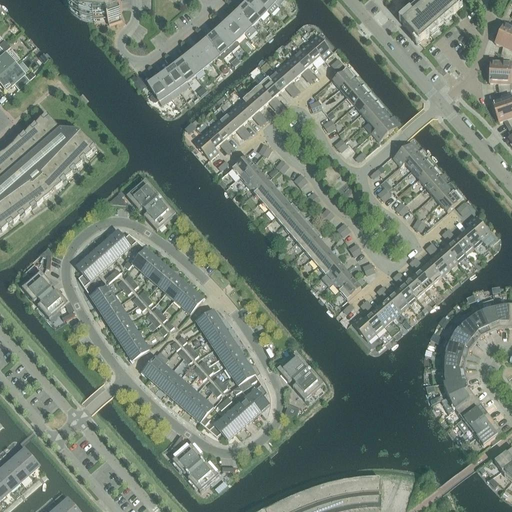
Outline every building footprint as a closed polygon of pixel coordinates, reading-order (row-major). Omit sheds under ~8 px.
[(66,0),(81,17),(106,19),(109,28),(122,23),(114,0),(66,0)] [(254,0),(252,0),(246,7),(260,21),(268,13),(254,0)] [(269,0),(254,0),(268,13),(271,16),(279,8),(275,5),(269,0)] [(431,0),(403,25),(419,45),(460,9),(452,0),(431,0)] [(246,7),(239,14),(253,28),(260,21),(246,7)] [(231,21),(245,36),(249,40),(257,32),(253,28),(239,14),(231,21)] [(231,21),(223,28),(237,43),(245,36),(231,21)] [(501,30),(498,35),(511,41),(511,29),(511,30),(504,27),(502,31),(501,30)] [(223,28),(216,35),(231,53),(240,46),(237,43),(223,28)] [(207,43),(220,58),(223,61),(231,53),(216,35),(207,43)] [(503,49),(501,57),(511,59),(511,41),(498,35),(496,41),(498,41),(496,46),(503,49)] [(317,37),(309,45),(325,63),(333,55),(317,37)] [(207,43),(199,49),(212,65),(220,58),(207,43)] [(309,45),(301,52),(313,66),(321,59),(324,63),(325,63),(309,45)] [(0,80),(16,67),(5,54),(10,50),(7,47),(0,52),(0,80)] [(199,49),(191,56),(204,71),(212,65),(199,49)] [(301,52),(293,59),(305,73),(303,75),(307,80),(311,76),(307,71),(313,66),(301,52)] [(467,52),(462,56),(467,62),(472,58),(467,52)] [(191,56),(183,62),(195,78),(204,71),(191,56)] [(489,69),(489,75),(511,76),(511,68),(511,66),(511,62),(511,59),(501,57),(499,65),(491,65),(491,69),(489,69)] [(293,59),(284,66),(297,80),(303,75),(305,73),(293,59)] [(183,62),(175,69),(187,85),(195,78),(183,62)] [(284,66),(276,73),(289,87),(287,89),(291,94),(295,91),(290,86),(297,80),(284,66)] [(16,67),(0,80),(0,84),(1,85),(0,85),(0,88),(3,91),(11,86),(12,88),(12,89),(15,87),(19,92),(34,79),(31,75),(27,79),(16,67)] [(175,69),(166,75),(178,91),(181,95),(190,89),(187,85),(175,69)] [(333,83),(340,92),(354,79),(347,71),(333,83)] [(276,73),(268,80),(280,94),(287,89),(289,87),(276,73)] [(166,75),(158,81),(172,101),(181,95),(178,91),(166,75)] [(498,86),(499,94),(511,92),(510,87),(511,87),(511,84),(511,76),(489,75),(488,81),(490,81),(490,85),(498,86)] [(133,79),(132,80),(134,82),(132,83),(141,94),(147,88),(138,78),(137,79),(135,77),(133,79)] [(340,92),(347,100),(361,88),(354,79),(340,92)] [(268,80),(260,88),(272,102),(270,103),(275,108),(278,105),(274,100),(280,94),(268,80)] [(158,81),(149,87),(149,88),(155,96),(151,98),(151,100),(154,105),(156,105),(159,103),(160,104),(160,103),(160,104),(163,108),(172,101),(169,97),(158,81)] [(260,88),(252,95),(264,109),(270,103),(272,102),(260,88)] [(347,100),(355,108),(369,96),(361,88),(347,100)] [(492,110),(494,115),(511,109),(511,97),(511,92),(499,94),(500,102),(493,105),(494,109),(492,110)] [(252,95),(244,102),(256,116),(254,117),(258,122),(262,119),(258,114),(264,109),(252,95)] [(355,108),(362,116),(376,104),(369,96),(355,108)] [(244,102),(235,109),(248,123),(254,117),(256,116),(244,102)] [(362,116),(369,124),(383,112),(376,104),(362,116)] [(235,109),(227,116),(240,130),(238,132),(242,136),(246,133),(241,128),(248,123),(235,109)] [(507,122),(511,129),(511,128),(511,109),(494,115),(496,121),(498,120),(499,125),(507,122)] [(371,136),(372,136),(390,120),(383,112),(369,124),(375,132),(371,136)] [(227,116),(219,123),(231,137),(238,132),(240,130),(227,116)] [(0,190),(64,135),(48,117),(12,149),(16,154),(11,158),(7,153),(0,159),(0,190)] [(390,120),(372,136),(379,144),(397,129),(390,120)] [(219,123),(211,130),(223,144),(221,146),(226,151),(229,147),(225,143),(231,137),(219,123)] [(211,130),(203,137),(219,155),(216,151),(221,146),(223,144),(211,130)] [(0,234),(50,198),(97,149),(79,133),(35,180),(0,204),(0,234)] [(219,155),(203,137),(194,145),(210,163),(219,155)] [(393,160),(401,169),(419,153),(411,145),(393,160)] [(405,166),(412,174),(426,161),(419,153),(401,169),(405,166)] [(233,171),(240,179),(254,167),(247,159),(233,171)] [(412,174),(419,182),(433,169),(426,161),(412,174)] [(384,166),(378,171),(381,175),(387,170),(384,166)] [(240,179),(247,188),(261,175),(254,167),(240,179)] [(419,182),(426,190),(440,178),(433,169),(419,182)] [(275,170),(269,175),(273,179),(278,174),(275,170)] [(247,188),(254,196),(270,182),(268,183),(261,175),(247,188)] [(426,190),(433,198),(447,186),(440,178),(426,190)] [(176,217),(163,202),(160,205),(156,200),(159,197),(146,182),(127,199),(140,214),(143,211),(147,216),(144,219),(157,234),(176,217)] [(254,196),(261,204),(277,190),(270,182),(254,196)] [(433,198),(440,206),(454,194),(447,186),(433,198)] [(261,204),(269,212),(284,198),(277,190),(261,204)] [(454,194),(440,206),(448,215),(462,202),(464,201),(456,192),(454,194)] [(110,205),(110,207),(126,208),(127,205),(119,197),(110,205)] [(269,212),(276,220),(293,205),(291,206),(284,198),(269,212)] [(276,220),(283,228),(300,213),(293,205),(276,220)] [(283,228),(290,236),(307,221),(300,213),(283,228)] [(467,226),(482,244),(491,236),(475,218),(467,226)] [(290,236),(297,245),(315,230),(307,221),(290,236)] [(462,237),(474,251),(482,244),(467,226),(466,226),(470,230),(462,237)] [(297,245),(304,253),(322,238),(315,230),(297,245)] [(118,233),(110,241),(123,256),(137,244),(129,237),(125,241),(118,233)] [(446,251),(458,265),(466,258),(454,244),(456,242),(452,237),(448,241),(452,245),(446,251)] [(454,244),(466,258),(474,251),(462,237),(456,242),(454,244)] [(304,253),(311,261),(327,247),(320,239),(322,238),(304,253)] [(110,241),(102,248),(115,263),(123,256),(110,241)] [(311,261),(318,269),(334,255),(327,247),(311,261)] [(102,248),(93,255),(107,270),(115,263),(102,248)] [(137,255),(140,258),(146,252),(142,249),(137,255)] [(133,267),(141,274),(154,259),(146,251),(146,252),(140,258),(133,267)] [(438,258),(450,272),(458,265),(446,251),(440,256),(438,258)] [(430,265),(442,279),(450,272),(438,258),(440,256),(435,252),(432,255),(436,260),(430,265)] [(93,255),(85,262),(98,278),(107,270),(93,255)] [(318,269),(326,277),(341,263),(334,255),(318,269)] [(141,274),(149,281),(163,266),(154,259),(141,274)] [(98,278),(85,262),(77,270),(83,277),(79,281),(84,290),(90,285),(98,278)] [(128,263),(124,268),(128,272),(133,267),(128,263)] [(326,277),(333,285),(347,273),(340,265),(342,264),(341,263),(326,277)] [(421,272),(434,286),(442,279),(430,265),(423,271),(421,272)] [(149,281),(158,288),(171,273),(163,266),(149,281)] [(413,280),(425,294),(434,286),(421,272),(423,271),(419,266),(415,269),(419,274),(413,280)] [(117,271),(112,276),(115,280),(121,275),(117,271)] [(158,288),(166,296),(179,280),(171,273),(158,288)] [(333,285),(340,294),(354,281),(347,273),(333,285)] [(69,305),(57,292),(54,294),(50,290),(53,287),(42,274),(22,290),(34,304),(37,301),(41,305),(38,308),(50,322),(69,305)] [(115,280),(112,276),(106,281),(110,285),(115,280)] [(125,281),(130,287),(134,283),(129,277),(125,281)] [(166,296),(174,303),(187,288),(179,280),(166,296)] [(397,294),(409,308),(417,301),(405,287),(407,285),(403,280),(399,283),(403,288),(397,294)] [(405,287),(417,301),(425,294),(413,280),(407,285),(405,287)] [(354,281),(340,294),(347,302),(361,290),(354,281)] [(119,287),(124,292),(128,288),(123,283),(119,287)] [(134,283),(130,287),(134,292),(138,288),(134,283)] [(91,299),(97,309),(114,297),(108,288),(98,295),(91,299)] [(128,288),(124,292),(128,297),(132,294),(128,288)] [(174,303),(182,310),(196,295),(187,288),(174,303)] [(89,295),(91,299),(98,295),(95,291),(89,295)] [(139,297),(144,303),(148,300),(143,294),(139,297)] [(381,308),(393,322),(401,315),(389,301),(390,299),(386,294),(383,298),(387,302),(381,308)] [(389,301),(401,315),(409,308),(397,294),(390,299),(389,301)] [(196,295),(182,310),(189,315),(190,317),(191,317),(202,304),(203,304),(205,301),(203,299),(202,300),(196,295)] [(97,309),(103,318),(120,307),(114,297),(97,309)] [(133,303),(138,308),(142,305),(137,299),(133,303)] [(148,300),(144,303),(149,308),(153,305),(148,300)] [(142,305),(138,308),(143,314),(147,310),(142,305)] [(504,307),(495,308),(500,330),(509,330),(510,307),(505,307),(505,306),(504,306),(504,307)] [(103,318),(109,327),(126,316),(120,307),(103,318)] [(372,315),(385,329),(393,322),(381,308),(374,314),(372,315)] [(486,311),(481,313),(491,334),(500,330),(495,308),(486,310),(485,310),(486,311)] [(361,318),(376,336),(385,329),(372,315),(374,314),(370,309),(366,312),(371,317),(365,322),(361,318)] [(154,314),(158,319),(162,316),(158,310),(154,314)] [(212,314),(197,324),(197,325),(203,333),(220,322),(215,315),(216,315),(215,313),(214,312),(212,314)] [(476,315),(469,320),(482,338),(491,334),(481,313),(477,315),(476,314),(476,315)] [(62,320),(64,323),(75,317),(73,314),(62,320)] [(109,327),(115,336),(132,325),(126,316),(109,327)] [(147,319),(152,325),(156,321),(151,316),(147,319)] [(162,316),(158,319),(163,325),(167,321),(162,316)] [(376,336),(361,318),(352,326),(368,344),(376,336)] [(444,319),(439,325),(445,331),(450,325),(444,319)] [(461,327),(458,330),(476,345),(482,338),(469,320),(461,326),(460,326),(461,327)] [(156,321),(152,325),(157,330),(161,327),(156,321)] [(203,333),(209,343),(226,332),(220,322),(203,333)] [(403,325),(408,331),(412,327),(407,322),(403,325)] [(166,328),(170,333),(174,330),(170,324),(166,328)] [(115,336),(120,345),(138,334),(132,325),(115,336)] [(160,334),(164,338),(168,335),(163,330),(159,333),(160,334)] [(454,335),(450,343),(469,353),(476,345),(458,330),(454,334),(454,335)] [(209,343),(215,352),(232,341),(226,332),(209,343)] [(120,345),(126,354),(144,343),(138,334),(120,345)] [(434,335),(430,342),(438,346),(442,339),(434,335)] [(178,342),(183,348),(187,344),(182,339),(178,342)] [(215,352),(220,361),(238,350),(232,341),(215,352)] [(134,363),(150,353),(150,352),(146,347),(144,343),(126,354),(131,362),(130,362),(132,364),(132,365),(134,363)] [(446,352),(444,356),(467,362),(469,353),(450,343),(446,351),(445,351),(446,352)] [(172,348),(177,353),(181,350),(176,344),(172,348)] [(186,350),(190,356),(194,352),(189,347),(186,350)] [(220,361),(226,370),(244,359),(238,350),(220,361)] [(179,356),(184,361),(188,358),(183,352),(179,356)] [(194,352),(190,356),(195,361),(199,358),(194,352)] [(308,369),(297,355),(278,372),(289,385),(292,383),(296,387),(293,390),(305,403),(324,386),(312,373),(309,376),(305,371),(308,369)] [(443,362),(443,371),(465,371),(467,362),(444,356),(443,361),(442,362),(443,362)] [(188,358),(184,361),(189,367),(193,363),(188,358)] [(226,370),(232,380),(250,368),(244,359),(226,370)] [(144,378),(144,377),(151,382),(164,367),(156,360),(144,374),(143,373),(141,375),(142,376),(144,378)] [(200,367),(205,372),(209,369),(204,363),(200,367)] [(151,382),(159,390),(172,374),(164,367),(151,382)] [(248,382),(255,378),(256,378),(250,368),(232,380),(238,389),(239,388),(248,382)] [(194,372),(198,378),(202,374),(198,369),(194,372)] [(209,369),(205,372),(209,378),(213,374),(209,369)] [(443,381),(444,386),(467,381),(465,371),(443,371),(443,380),(442,380),(442,381),(443,381)] [(159,390),(167,397),(181,381),(172,374),(159,390)] [(202,374),(198,378),(203,383),(207,380),(202,374)] [(255,378),(248,382),(251,387),(252,386),(258,382),(255,378)] [(214,383),(219,389),(223,385),(218,380),(214,383)] [(167,397),(176,404),(189,389),(181,381),(167,397)] [(445,391),(448,399),(469,390),(467,381),(444,386),(445,390),(444,391),(445,391)] [(248,382),(239,388),(242,393),(243,394),(253,388),(252,386),(251,387),(248,382)] [(208,389),(213,394),(217,391),(212,385),(208,389)] [(223,385),(219,389),(224,394),(228,391),(223,385)] [(256,392),(248,399),(261,415),(270,407),(263,400),(267,396),(262,387),(256,392)] [(239,388),(238,389),(233,392),(236,397),(242,393),(239,388)] [(176,404),(184,411),(197,396),(189,389),(176,404)] [(453,408),(456,412),(475,398),(469,390),(448,399),(452,408),(452,409),(453,408)] [(217,391),(213,394),(217,400),(221,396),(217,391)] [(184,411),(192,418),(206,403),(197,396),(184,411)] [(440,397),(430,402),(432,407),(442,402),(443,402),(440,397)] [(459,417),(463,421),(481,407),(475,398),(456,412),(459,417),(458,417),(459,417)] [(229,399),(223,404),(227,408),(232,403),(229,399)] [(248,399),(240,406),(253,422),(261,415),(248,399)] [(201,425),(206,419),(214,410),(206,403),(192,418),(200,426),(201,425)] [(227,408),(223,404),(218,409),(221,413),(227,408)] [(240,406),(231,414),(245,429),(253,422),(240,406)] [(289,407),(286,416),(296,420),(300,411),(289,407)] [(463,421),(457,426),(464,435),(470,431),(488,416),(481,407),(463,421)] [(231,414),(223,421),(236,436),(245,429),(231,414)] [(473,435),(476,440),(495,425),(488,416),(470,431),(473,435),(472,435),(473,436),(473,435)] [(206,419),(201,425),(205,428),(210,422),(206,419)] [(236,436),(223,421),(215,428),(209,433),(217,440),(222,436),(228,444),(236,436)] [(495,425),(476,440),(480,444),(479,445),(480,445),(484,449),(491,443),(499,438),(502,435),(495,425)] [(181,438),(173,449),(176,451),(184,441),(181,438)] [(499,438),(491,443),(494,447),(501,441),(499,438)] [(188,474),(191,478),(188,481),(200,494),(219,478),(207,464),(204,467),(200,463),(203,460),(192,446),(173,463),(184,476),(188,474)] [(511,450),(495,464),(502,473),(511,465),(511,450)] [(25,452),(15,461),(30,477),(40,468),(25,452)] [(475,452),(469,456),(473,461),(478,456),(475,452)] [(15,461),(6,469),(20,485),(30,477),(15,461)] [(505,478),(511,483),(511,465),(502,473),(505,477),(504,478),(505,478)] [(6,469),(0,473),(0,481),(11,494),(20,485),(6,469)] [(335,511),(336,511),(344,510),(345,511),(349,510),(354,510),(357,509),(362,509),(368,508),(373,508),(380,508),(380,480),(375,480),(370,480),(363,481),(358,481),(354,482),(349,482),(346,483),(339,484),(328,487),(318,490),(309,493),(299,497),(290,501),(280,505),(266,511),(335,511)] [(0,481),(0,500),(1,502),(11,494),(0,481)] [(77,511),(68,501),(59,509),(61,511),(77,511)]
